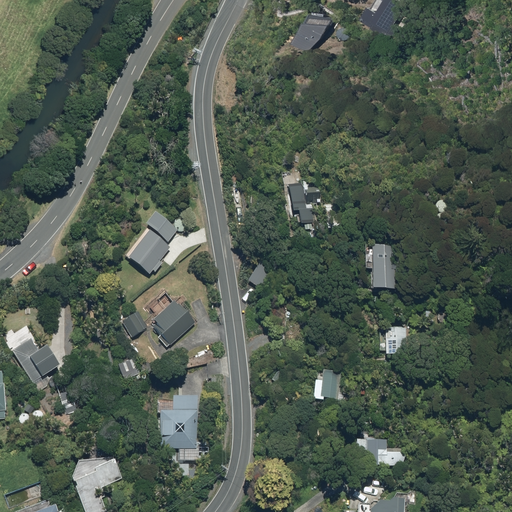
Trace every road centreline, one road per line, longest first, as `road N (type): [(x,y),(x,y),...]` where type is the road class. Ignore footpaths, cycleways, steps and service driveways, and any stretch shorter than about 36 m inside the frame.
road 1 (secondary): [(240,0),(210,59),(200,117),(231,293),(243,426),(232,488),(218,511)]
road 2 (residential): [(0,274),(72,193),(173,0)]
